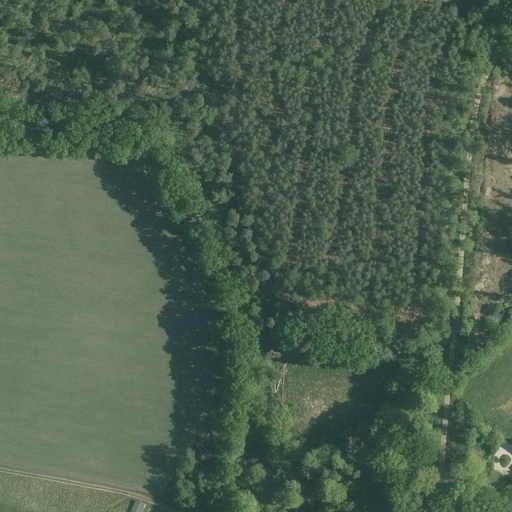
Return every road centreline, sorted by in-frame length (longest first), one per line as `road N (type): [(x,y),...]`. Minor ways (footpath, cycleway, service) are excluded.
road 1 (track): [(511,502),(440,477),(471,131),(480,86),(511,32)]
road 2 (track): [(178,511),(145,497),(0,468)]
road 3 (track): [(440,477),(375,489),(317,511)]
